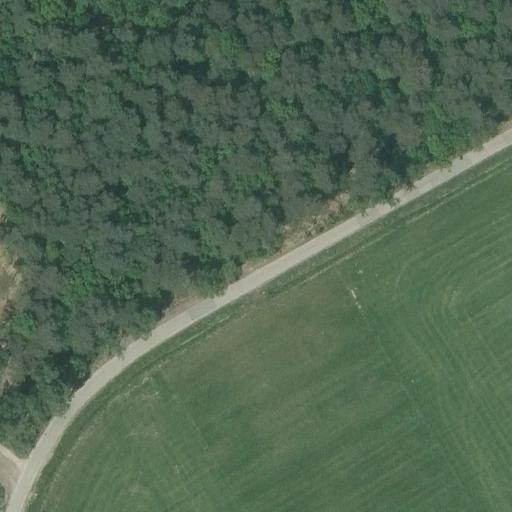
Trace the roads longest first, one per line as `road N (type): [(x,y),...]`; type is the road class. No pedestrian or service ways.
road 1 (unclassified): [(10,511),(52,430),(109,365),(511,139)]
road 2 (track): [(0,309),(26,289),(69,208),(188,123),(238,74),(277,0)]
